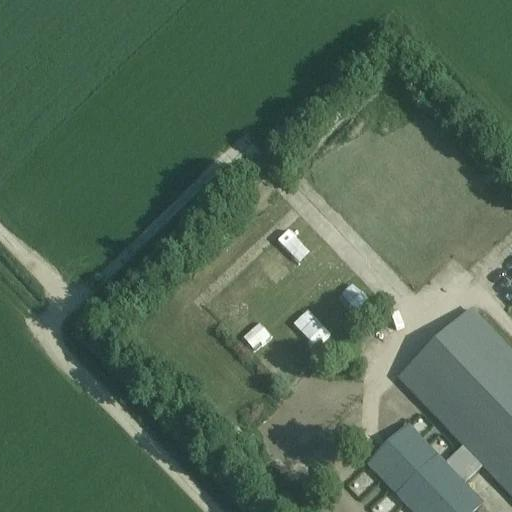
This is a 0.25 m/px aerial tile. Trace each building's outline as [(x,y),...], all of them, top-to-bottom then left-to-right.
[(316,154),(342,130),(335,122),(309,146),(316,154)] [(256,201),(265,209),(276,197),(267,188),(256,201)] [(331,297),(347,313),(361,299),(346,283),(331,297)] [(141,325),(148,335),(164,322),(156,313),(141,325)] [(367,467),(410,511),(475,511),(482,506),(463,487),(482,469),(511,500),(511,356),(471,313),(399,382),(463,449),(444,467),(408,429),(367,467)] [(310,316),(296,330),(312,345),(326,330),(310,316)] [(487,507),(493,511),(500,511),(509,503),(499,494),(487,507)]
